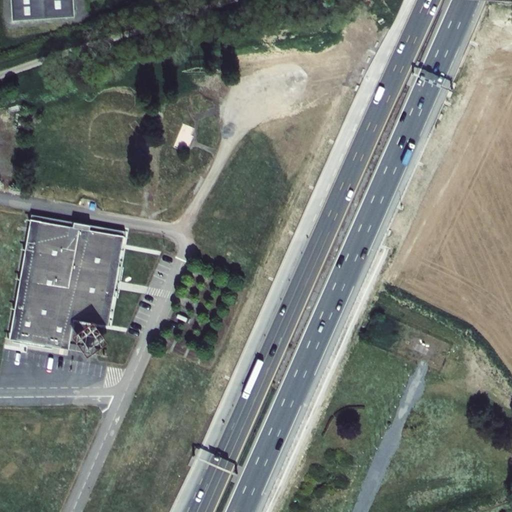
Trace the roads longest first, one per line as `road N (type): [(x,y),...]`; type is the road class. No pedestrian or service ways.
road 1 (motorway): [(426,0),(199,511)]
road 2 (motorway): [(240,511),(465,0)]
road 3 (unclassified): [(0,198),(175,231),(183,239),(184,256),(122,395)]
road 4 (track): [(226,0),(0,74)]
road 5 (unclassified): [(122,395),(71,511)]
road 6 (unclassified): [(0,397),(122,395)]
